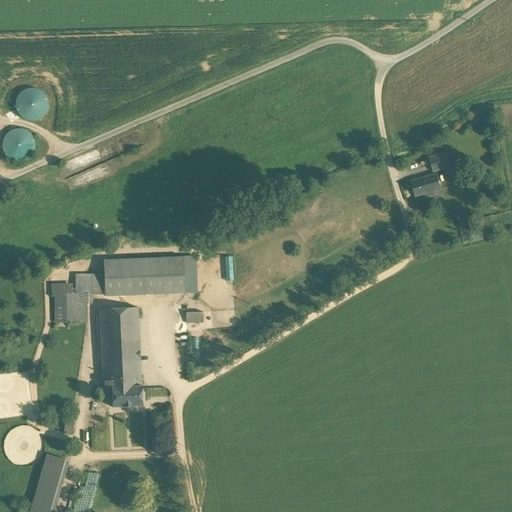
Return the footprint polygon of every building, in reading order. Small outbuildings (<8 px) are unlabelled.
[(17,119),(45,116),(42,87),(14,90),(17,119)] [(33,151),(35,145),(33,139),(30,133),(24,130),(18,129),(12,130),(6,134),(3,139),(2,145),(3,152),(7,157),(12,160),(18,161),(25,160),(30,157),(33,151)] [(73,190),(148,157),(137,131),(62,164),(73,190)] [(447,152),(429,157),(434,172),(451,167),(447,152)] [(437,174),(411,181),(416,196),(442,189),(437,174)] [(486,238),(480,215),(467,219),(464,209),(456,211),(464,243),(486,238)] [(183,257),(103,260),(104,274),(105,294),(105,296),(185,293),(183,257)] [(75,284),(67,284),(67,293),(92,293),(92,274),(75,274),(75,284)] [(92,293),(67,293),(67,306),(68,322),(87,322),(87,304),(92,303),(92,294),(105,294),(104,274),(92,274),(92,293)] [(55,294),(67,293),(67,284),(51,284),(52,294),(55,294)] [(55,294),(55,306),(67,306),(67,293),(55,294)] [(68,322),(67,306),(55,306),(56,322),(68,322)] [(138,307),(99,309),(100,320),(95,320),(96,328),(100,327),(102,378),(141,376),(138,307)] [(201,312),(186,312),(186,323),(202,323),(201,312)] [(192,337),(193,356),(200,356),(199,337),(192,337)] [(141,376),(102,378),(103,388),(111,387),(111,388),(112,407),(142,405),(141,376)] [(53,511),(69,460),(47,454),(29,511),(53,511)]
